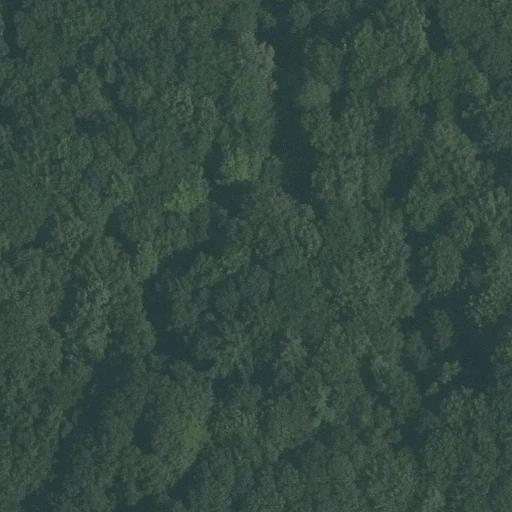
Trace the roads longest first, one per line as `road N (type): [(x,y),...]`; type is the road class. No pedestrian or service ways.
road 1 (track): [(233,0),(230,60),(177,335),(171,407),(179,511)]
road 2 (track): [(511,5),(389,37),(227,53)]
